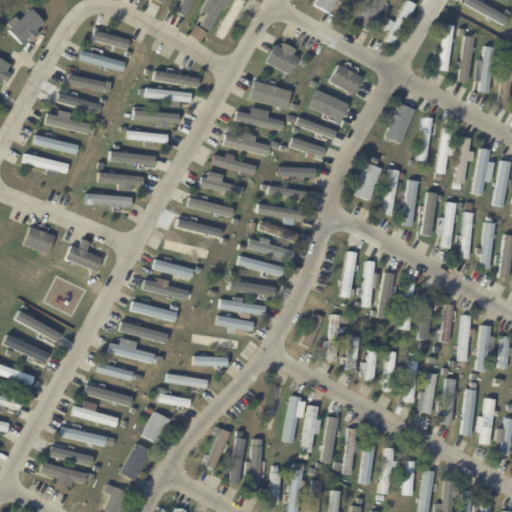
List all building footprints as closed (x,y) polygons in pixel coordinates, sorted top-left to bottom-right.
[(229,0),(226,7),(222,5),(208,30),(200,26),(206,14),(200,10),(206,0),(229,0)] [(244,0),(245,1),(241,8),(247,12),(242,20),(236,17),(222,41),(214,36),(234,0),(244,0)] [(332,0),(326,13),(312,5),(314,0),(332,0)] [(383,0),(366,32),(358,27),(365,15),(360,12),(364,5),(369,7),(372,0),(383,0)] [(409,13),(393,44),(383,39),(404,0),(406,0),(414,4),(409,13)] [(16,20),(12,16),(2,25),(21,45),(37,31),(35,29),(42,22),(29,8),(16,20)] [(441,24),(453,26),(446,72),(435,70),(441,24)] [(198,26),(207,33),(201,42),(190,35),(196,25),(198,26)] [(94,30),(128,40),(126,49),(91,40),(93,30),(94,30)] [(471,47),(466,84),(456,82),(462,36),(472,37),(471,47)] [(280,49),(296,58),(287,75),(263,63),(272,46),(280,49)] [(477,91),(483,46),(492,47),(486,93),(477,91)] [(81,51),(123,63),(121,72),(78,60),(81,51)] [(511,59),(506,105),(497,103),(503,58),(511,59)] [(0,80),(2,82),(11,65),(0,59),(0,80)] [(341,68),(359,78),(349,95),(326,82),(335,65),(341,68)] [(166,73),(198,79),(196,88),(151,80),(153,70),(166,73)] [(103,81),(101,90),(66,83),(68,74),(103,81)] [(260,88),(260,85),(282,89),(280,99),(292,101),(291,111),(246,102),(248,92),(258,94),(260,88)] [(158,90),(191,93),(190,102),(178,101),(178,107),(168,106),(169,100),(144,98),(145,88),(158,90)] [(56,92),(99,103),(96,112),(53,101),(56,92)] [(294,93),(301,95),(300,102),(293,100),(294,93)] [(309,100),(349,101),(349,110),(339,110),(339,116),(331,116),(331,110),(309,110),(309,100)] [(412,111),(398,145),(382,138),(396,104),(412,111)] [(266,111),(248,107),(247,114),(233,111),(231,120),(279,131),(281,121),(264,117),(266,111)] [(68,112),(66,118),(88,123),(86,133),(41,122),(44,112),(54,115),(55,109),(68,112)] [(131,109),(176,113),(175,122),(130,118),(131,109)] [(429,125),(424,163),(415,161),(421,118),(430,120),(429,125)] [(325,138),(325,139),(317,138),(318,136),(299,132),(300,124),(332,129),(330,138),(325,137),(325,138)] [(443,167),(442,175),(434,174),(441,129),(449,130),(447,143),(452,144),(451,150),(446,149),(443,167)] [(135,131),(165,133),(164,142),(125,138),(126,130),(135,131)] [(252,154),(220,144),(223,135),(236,139),(238,133),(253,137),(251,142),(268,146),(265,157),(252,154)] [(32,134),(76,144),(74,153),(30,143),(32,134)] [(468,139),(466,152),(473,153),(472,162),(465,161),(461,190),(452,189),(459,138),(468,139)] [(314,157),(287,149),(290,139),(298,141),(299,139),(305,141),(304,143),(322,149),(319,159),(314,157)] [(271,141),(278,144),(275,150),(268,148),(271,141)] [(488,151),(480,197),(470,195),(478,149),(488,151)] [(151,165),(152,156),(107,151),(106,160),(151,165)] [(209,165),(251,174),(252,165),(230,160),(231,155),(222,153),(221,157),(211,155),(209,165)] [(65,173),(57,171),(55,178),(43,175),(45,168),(21,163),(23,154),(67,165),(65,173)] [(371,158),(376,160),(373,166),(368,163),(371,158)] [(506,180),(500,208),(491,207),(500,162),(509,163),(506,180)] [(351,197),(354,191),(350,189),(355,179),(357,181),(364,165),(379,171),(366,203),(351,197)] [(275,176),(312,177),(312,168),(275,167),(275,176)] [(397,172),(388,217),(379,215),(388,170),(397,172)] [(128,192),(129,185),(139,186),(141,177),(96,171),(95,182),(115,184),(114,190),(128,192)] [(221,175),(219,182),(241,188),(239,197),(196,187),(199,178),(204,179),(206,172),(221,175)] [(403,210),(407,181),(417,182),(409,228),(400,227),(403,210)] [(269,187),(306,193),(305,203),(268,197),(269,187)] [(93,195),(130,197),(129,208),(85,206),(85,194),(93,195)] [(419,230),(425,196),(435,198),(428,238),(418,237),(419,230)] [(231,207),(197,199),(197,200),(186,197),(184,207),(229,217),(231,207)] [(452,216),(448,249),(439,248),(441,234),(436,234),(438,219),(443,219),(445,203),(454,204),(452,216)] [(463,203),(470,204),(468,212),(461,210),(463,203)] [(299,218),(299,208),(254,205),(254,215),(299,218)] [(459,239),(461,213),(471,214),(467,260),(457,259),(458,245),(452,244),(453,239),(459,239)] [(184,222),(220,229),(218,239),(173,230),(175,220),(184,222)] [(256,220),(294,233),(291,241),(287,239),(285,246),(266,239),(268,234),(253,229),(256,220)] [(491,235),(487,270),(478,269),(479,255),(474,255),(475,249),(480,250),(483,223),(493,224),(491,235)] [(20,245),(45,254),(52,235),(26,227),(20,245)] [(506,279),(510,235),(500,235),(496,278),(506,279)] [(99,258),(84,251),(87,242),(79,238),(75,248),(68,245),(62,258),(93,272),(99,258)] [(161,249),(206,259),(208,249),(163,239),(161,249)] [(247,241),(255,243),(257,239),(266,241),(265,245),(291,253),(288,262),(278,259),(277,263),(269,261),(270,257),(244,250),(247,241)] [(237,245),(243,247),(241,253),(235,252),(237,245)] [(352,265),(347,300),(336,299),(344,252),(354,254),(352,265)] [(237,256),(281,268),(279,276),(269,274),(267,280),(259,277),(260,272),(235,265),(237,256)] [(161,262),(191,270),(189,279),(150,269),(152,260),(161,262)] [(373,263),(368,309),(360,308),(364,262),(373,263)] [(389,290),(384,320),(375,318),(382,273),(392,274),(389,290)] [(185,290),(164,286),(166,280),(154,278),(153,282),(141,280),(139,290),(183,299),(185,290)] [(228,281),(272,290),(271,298),(226,290),(228,281)] [(399,314),(402,284),(412,285),(407,331),(397,330),(398,323),(392,323),(393,314),(399,314)] [(429,306),(425,341),(416,340),(416,335),(413,335),(415,314),(419,314),(421,295),(430,296),(429,306)] [(230,302),(263,307),(262,317),(250,315),(249,320),(238,318),(239,314),(217,310),(218,300),(230,302)] [(141,304),(176,314),(173,323),(129,311),(131,302),(141,304)] [(450,313),(446,344),(438,343),(443,306),(451,307),(450,313)] [(59,333),(16,311),(11,319),(54,342),(59,333)] [(313,314),(321,318),(307,348),(299,345),(313,314)] [(243,331),(234,329),(233,335),(226,334),(227,328),(214,326),(216,316),(251,323),(249,332),(243,331)] [(331,316),(339,317),(333,362),(326,361),(327,353),(322,352),(323,344),(328,344),(329,330),(325,329),(326,326),(330,327),(331,316)] [(468,328),(472,328),(470,346),(465,345),(464,363),(455,362),(460,316),(468,317),(467,328),(468,328)] [(116,330),(162,343),(165,334),(119,321),(116,330)] [(479,326),(488,327),(487,337),(492,338),(491,346),(488,345),(484,373),(473,372),(479,326)] [(0,343),(0,344),(42,362),(46,352),(4,334),(0,343)] [(237,348),(238,338),(190,335),(190,345),(237,348)] [(349,337),(358,338),(353,372),(343,371),(345,364),(342,363),(343,356),(346,356),(349,337)] [(499,337),(508,338),(506,349),(511,349),(511,357),(505,356),(504,370),(496,369),(499,337)] [(119,338),(136,343),(134,350),(154,355),(151,364),(107,353),(110,344),(118,346),(119,338)] [(374,361),(371,382),(364,382),(364,377),(359,377),(360,363),(366,363),(366,358),(364,358),(364,355),(367,355),(367,350),(375,351),(375,352),(379,353),(378,356),(374,356),(374,361)] [(387,352),(394,353),(389,392),(382,391),(387,352)] [(156,356),(162,358),(160,366),(154,364),(156,356)] [(192,356),(226,358),(225,367),(191,365),(192,356)] [(407,361),(416,363),(415,371),(420,372),(419,376),(414,375),(411,404),(402,402),(403,391),(398,391),(399,382),(404,382),(407,361)] [(447,361),(453,363),(451,369),(445,367),(447,361)] [(30,386),(0,375),(0,365),(33,377),(30,386)] [(131,369),(95,365),(93,374),(129,378),(131,369)] [(198,387),(164,382),(166,374),(206,380),(204,388),(198,387)] [(427,374),(435,375),(434,380),(440,381),(439,385),(434,384),(428,414),(416,412),(420,392),(424,393),(427,374)] [(444,379),(454,380),(448,426),(439,425),(440,414),(435,414),(436,406),(441,406),(444,379)] [(99,389),(129,398),(126,407),(82,394),(84,385),(99,389)] [(273,385),(282,387),(280,398),(284,399),(281,409),(277,408),(271,431),(263,429),(266,416),(258,415),(259,409),(266,411),(273,385)] [(472,389),(462,389),(459,434),(469,435),(472,389)] [(165,395),(189,400),(188,408),(156,402),(158,394),(165,395)] [(0,395),(19,401),(17,410),(0,405),(0,395)] [(289,397),(299,398),(298,403),(303,404),(301,418),(296,417),(291,444),(282,442),(289,397)] [(484,399),(493,400),(492,410),(496,411),(495,416),(491,416),(487,445),(478,444),(480,433),(475,432),(476,423),(480,423),(484,399)] [(92,411),(94,404),(82,400),(80,407),(71,405),(69,415),(113,427),(115,417),(92,411)] [(146,406),(152,409),(149,415),(144,412),(146,406)] [(302,443),(307,407),(317,408),(315,421),(319,421),(317,437),(312,436),(310,453),(300,452),(302,443)] [(168,420),(155,445),(140,437),(153,412),(168,420)] [(322,452),(326,418),(336,419),(330,465),(320,464),(321,456),(315,456),(315,451),(322,452)] [(500,450),(501,443),(494,442),(496,430),(502,431),(504,419),(511,420),(508,456),(499,455),(500,450)] [(0,421),(8,423),(6,432),(0,430),(0,421)] [(74,430),(113,438),(111,446),(104,445),(104,446),(59,437),(61,428),(74,430)] [(353,429),(349,475),(340,474),(345,428),(353,429)] [(213,467),(212,469),(204,465),(221,429),(229,433),(213,467)] [(228,483),(238,483),(240,438),(230,437),(228,483)] [(259,462),(258,494),(246,494),(247,485),(244,485),(244,463),(250,464),(251,439),(260,440),(259,462)] [(373,440),(368,484),(359,483),(364,439),(373,440)] [(118,474),(135,444),(150,453),(139,472),(140,472),(137,476),(133,483),(118,474)] [(50,447),(61,451),(63,445),(74,449),(73,453),(94,459),(91,469),(47,456),(50,447)] [(383,495),(376,494),(383,448),(392,450),(391,462),(394,462),(393,468),(390,468),(385,495),(383,495)] [(411,494),(411,497),(403,495),(404,462),(413,462),(413,469),(417,469),(416,477),(412,476),(411,494)] [(68,486),(69,482),(82,484),(84,472),(38,463),(37,473),(54,476),(53,483),(68,486)] [(310,468),(317,470),(315,476),(308,474),(310,468)] [(285,511),(287,502),(291,469),(301,470),(300,475),(305,476),(304,483),(300,483),(296,511),(285,511)] [(432,472),(425,511),(416,511),(423,470),(432,472)] [(269,493),(270,473),(279,474),(276,506),(268,505),(268,500),(262,500),(263,493),(269,493)] [(301,511),(302,504),(308,505),(311,481),(321,482),(319,493),(322,493),(321,498),(319,498),(317,511),(301,511)] [(441,505),(443,482),(453,483),(453,488),(458,488),(457,499),(452,498),(450,511),(433,511),(434,505),(441,505)] [(123,510),(122,511),(105,511),(103,511),(113,488),(127,494),(121,507),(124,508),(123,510)] [(339,492),(336,511),(328,511),(331,491),(339,492)] [(466,511),(466,491),(457,491),(457,511),(466,511)] [(360,504),(358,511),(349,511),(351,503),(360,504)] [(489,503),(488,511),(480,511),(481,503),(489,503)]
